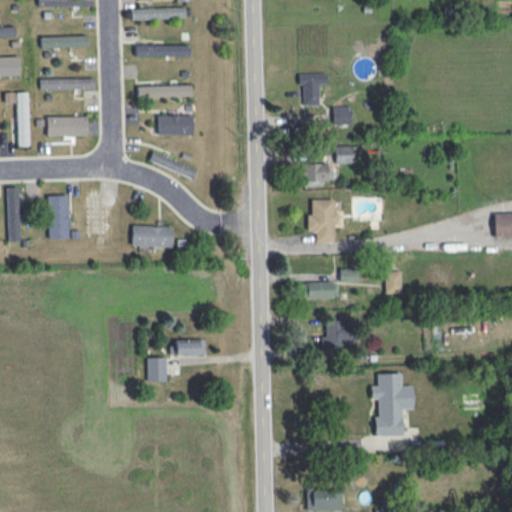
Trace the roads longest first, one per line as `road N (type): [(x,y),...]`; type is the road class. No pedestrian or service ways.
road 1 (tertiary): [(252,0),(265,511)]
road 2 (residential): [(260,224),(218,222),(131,176),(0,176)]
road 3 (residential): [(107,0),(114,174)]
